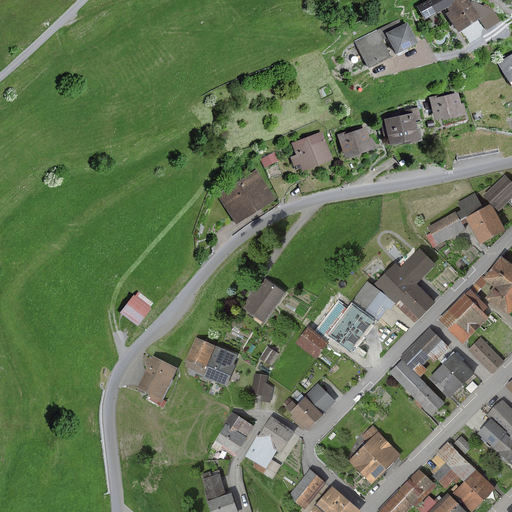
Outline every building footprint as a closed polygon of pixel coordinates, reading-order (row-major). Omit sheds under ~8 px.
[(426,0),(415,6),(422,19),(444,7),(456,0),(426,0)] [(456,0),(444,7),(447,11),(444,14),(456,33),(477,19),(478,19),(469,4),(466,0),(456,0)] [(473,2),(469,4),(478,19),(477,19),(485,30),(499,21),(492,10),(473,2)] [(398,20),(353,42),(366,68),(389,57),(381,40),(385,38),(393,54),(415,44),(405,23),(400,25),(398,20)] [(511,53),(496,63),(507,82),(511,79),(511,53)] [(438,96),(428,98),(433,120),(439,119),(440,121),(465,115),(462,103),(459,103),(457,93),(438,97),(438,96)] [(404,115),(382,119),(387,146),(399,143),(399,145),(419,141),(416,127),(414,128),(413,121),(420,120),(418,108),(403,111),(404,115)] [(344,132),(335,135),(343,158),(373,149),(370,138),(368,138),(364,128),(345,134),(344,132)] [(320,132),(290,143),(294,155),(289,157),(292,166),(298,165),(300,171),(330,160),(320,132)] [(495,134),(453,142),(456,158),(498,149),(495,134)] [(405,149),(393,156),(397,163),(409,156),(405,149)] [(274,153),(260,160),(263,168),(278,161),(274,153)] [(256,170),(215,194),(234,225),(274,200),(256,170)] [(511,198),(511,185),(511,184),(511,183),(505,175),(483,196),(497,212),(511,198)] [(297,185),(300,193),(315,188),(312,180),(297,185)] [(456,203),(459,211),(466,223),(478,245),(491,238),(505,231),(492,207),(489,204),(482,208),(474,193),(456,203)] [(459,211),(455,213),(462,225),(466,223),(459,211)] [(455,213),(454,212),(427,228),(430,233),(425,237),(432,249),(465,230),(462,225),(455,213)] [(418,248),(399,266),(416,283),(434,266),(418,248)] [(482,279),(492,287),(483,299),(495,308),(496,308),(506,316),(511,308),(511,261),(510,264),(500,256),(482,279)] [(395,262),(373,283),(414,324),(436,303),(416,283),(399,266),(395,262)] [(264,278),(242,307),(263,323),(286,294),(264,278)] [(393,305),(366,282),(355,297),(351,307),(372,324),(374,325),(387,309),(389,310),(393,305)] [(469,290),(437,321),(461,345),(488,318),(482,312),(486,308),(469,290)] [(134,295),(120,313),(138,327),(152,308),(151,307),(154,303),(138,292),(135,296),(134,295)] [(344,317),(339,322),(361,339),(372,324),(351,307),(344,317)] [(339,322),(344,317),(336,311),(330,319),(337,325),(339,322)] [(331,338),(350,352),(361,339),(339,322),(337,325),(334,329),(326,323),(318,333),(328,342),(331,338)] [(328,343),(307,327),(294,344),(315,360),(328,343)] [(429,328),(414,344),(430,359),(433,362),(448,348),(429,328)] [(236,355),(195,338),(186,361),(187,361),(184,367),(190,370),(203,375),(202,377),(225,387),(235,365),(232,365),(236,355)] [(468,350),(491,374),(504,362),(480,338),(468,350)] [(414,344),(400,358),(420,377),(426,371),(422,366),(430,359),(414,344)] [(277,353),(267,347),(259,360),(269,366),(277,353)] [(454,353),(441,365),(461,386),(474,374),(454,353)] [(177,368),(152,356),(136,389),(149,395),(148,398),(160,404),(177,368)] [(412,397),(431,416),(443,404),(401,361),(389,373),(412,397)] [(441,365),(427,378),(447,399),(461,386),(441,365)] [(267,376),(254,374),(250,394),(261,396),(260,401),(270,403),(273,388),(266,384),(267,376)] [(304,428),(307,431),(335,402),(317,384),(288,413),(291,416),(289,418),(302,430),(304,428)] [(511,410),(502,400),(487,415),(509,438),(511,434),(511,410)] [(233,456),(252,426),(231,414),(210,448),(218,453),(220,449),(233,456)] [(294,432),(270,417),(245,456),(256,463),(253,467),(272,479),(280,465),(271,460),(276,451),(281,454),(294,432)] [(489,420),(476,434),(495,452),(503,444),(509,438),(489,420)] [(367,441),(347,462),(372,486),(402,456),(381,436),(382,435),(372,425),(362,436),(367,441)] [(471,448),(460,437),(453,443),(464,454),(471,448)] [(495,452),(511,467),(511,440),(509,438),(503,444),(495,452)] [(432,476),(445,489),(453,482),(456,484),(460,479),(462,481),(474,469),(447,442),(435,454),(436,455),(431,460),(437,466),(431,472),(434,475),(432,476)] [(372,486),(347,462),(339,471),(363,494),(372,486)] [(418,469),(398,490),(415,507),(436,486),(418,469)] [(309,470),(287,497),(304,511),(326,484),(309,470)] [(475,470),(462,482),(481,501),(494,489),(475,470)] [(210,472),(202,475),(203,479),(206,491),(203,492),(207,502),(227,496),(218,471),(210,472)] [(462,482),(451,494),(470,511),(481,501),(462,482)] [(359,511),(331,487),(320,499),(334,511),(359,511)] [(396,491),(376,511),(406,511),(412,506),(396,491)] [(227,496),(207,502),(210,511),(236,511),(230,494),(227,496)] [(464,511),(446,494),(441,499),(439,496),(437,498),(439,501),(436,504),(428,497),(416,508),(420,511),(464,511)] [(334,511),(320,499),(309,511),(310,511),(334,511)]
